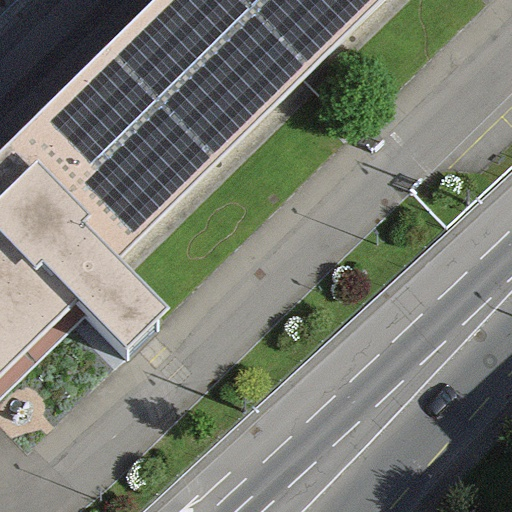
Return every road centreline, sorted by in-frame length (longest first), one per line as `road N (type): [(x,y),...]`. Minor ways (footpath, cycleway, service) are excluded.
road 1 (primary): [(511,282),(396,367),(236,511)]
road 2 (primary): [(355,511),(441,413),(511,307)]
